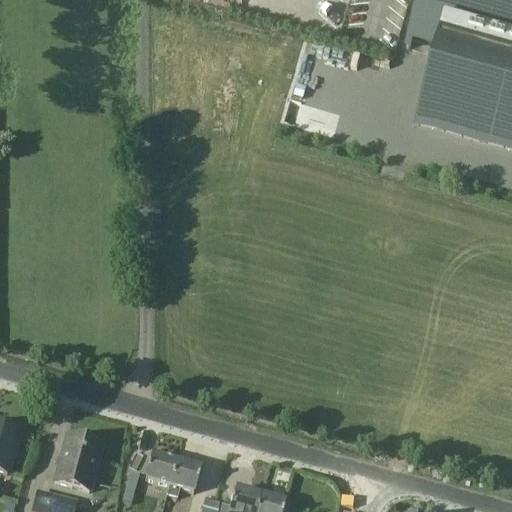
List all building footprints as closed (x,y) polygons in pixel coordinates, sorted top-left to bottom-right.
[(511,0),(421,0),(410,41),(439,49),(417,126),(511,152),(511,0)] [(0,429),(0,474),(7,477),(19,434),(0,429)] [(66,439),(54,486),(88,495),(101,449),(86,445),(85,440),(73,437),(70,440),(66,439)] [(147,474),(144,483),(168,489),(175,465),(151,458),(147,470),(146,470),(145,473),(147,474)] [(166,496),(166,499),(176,502),(177,499),(179,492),(192,496),(195,485),(197,486),(200,475),(199,474),(199,472),(175,465),(168,489),(166,496)] [(124,492),(121,504),(130,507),(134,495),(137,480),(129,478),(124,492)] [(222,509),(220,511),(256,511),(260,499),(236,492),(233,504),(231,504),(230,507),(232,507),(230,511),(222,509)] [(37,496),(32,511),(73,511),(75,506),(37,496)] [(283,511),(285,507),(284,507),(284,505),(260,499),(256,511),(283,511)] [(203,502),(200,511),(208,511),(211,504),(203,502)]
